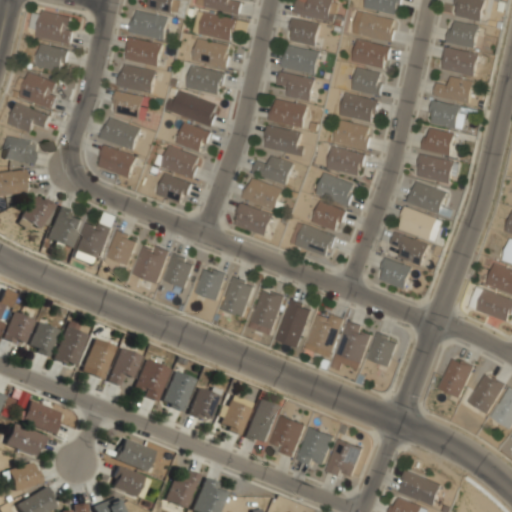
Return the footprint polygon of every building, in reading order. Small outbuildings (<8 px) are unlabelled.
[(148,0),(147,7),(176,14),(180,0),(148,0)] [(197,0),(196,5),(239,13),(241,1),(235,0),(197,0)] [(337,0),(295,0),(293,13),(333,22),(337,0)] [(365,0),(364,8),(398,14),(400,0),(365,0)] [(456,0),(454,16),(482,21),(485,0),(456,0)] [(237,19),(198,9),(192,31),(232,41),(237,19)] [(73,19),(37,11),(31,36),(67,44),(73,19)] [(168,18),(134,11),(129,32),(163,39),(168,18)] [(352,33),(392,41),(397,20),(357,12),(352,33)] [(287,40),(317,46),(321,24),(291,19),(287,40)] [(480,27),(451,20),(446,41),(476,48),(480,27)] [(158,67),(162,45),(129,38),(125,60),(158,67)] [(192,60),(226,67),(230,45),(197,38),(192,60)] [(357,38),(352,59),(385,68),(390,47),(357,38)] [(67,50),(40,44),(35,66),(62,72),(67,50)] [(280,67),(315,75),(320,54),(285,45),(280,67)] [(476,76),(480,53),(444,47),(441,70),(476,76)] [(118,85),(151,93),(156,72),(123,64),(118,85)] [(186,88),(220,94),(224,71),(190,66),(186,88)] [(351,88),(379,95),(385,73),(357,66),(351,88)] [(276,85),(288,88),(286,95),(310,102),(316,81),(279,71),(276,85)] [(57,81),(25,74),(19,100),(51,107),(57,81)] [(474,81),(449,77),(448,85),(435,83),(433,97),(471,102),(474,81)] [(148,98),(115,92),(110,113),(144,120),(148,98)] [(172,114),(212,125),(218,103),(179,92),(172,114)] [(374,122),(379,101),(344,93),(339,114),(374,122)] [(308,107),(274,98),(268,120),(302,128),(308,107)] [(463,130),(467,109),(433,101),(429,122),(463,130)] [(33,124),(45,128),(49,115),(14,104),(8,125),(31,132),(33,124)] [(141,129),(107,117),(100,139),(134,150),(141,129)] [(368,149),(372,126),(337,119),(333,142),(368,149)] [(210,131),(182,122),(175,143),(202,153),(210,131)] [(302,154),(305,133),(266,127),(262,148),(302,154)] [(449,157),(455,136),(427,128),(421,149),(449,157)] [(2,157),(29,164),(34,143),(7,136),(2,157)] [(159,165),(191,180),(200,159),(168,144),(159,165)] [(137,158),(104,145),(96,166),(128,179),(137,158)] [(366,154),(332,145),(326,168),(359,177),(366,154)] [(266,165),(256,161),(252,172),(286,186),(294,164),(271,155),(266,165)] [(451,185),(456,163),(420,155),(415,176),(451,185)] [(0,194),(24,193),(22,170),(0,172),(0,194)] [(190,183),(163,174),(156,195),(183,204),(190,183)] [(355,182),(321,174),(316,196),(349,204),(355,182)] [(278,209),(283,188),(249,179),(243,200),(278,209)] [(407,202),(438,214),(446,193),(415,181),(407,202)] [(52,207),(33,194),(18,218),(37,230),(52,207)] [(310,221),(337,232),(346,212),(319,201),(310,221)] [(274,216),(241,203),(233,224),(265,237),(274,216)] [(432,241),(440,220),(404,207),(396,227),(432,241)] [(45,240),(70,249),(81,217),(56,208),(45,240)] [(74,252),(99,261),(111,230),(85,221),(74,252)] [(335,238),(299,223),(291,243),(326,258),(335,238)] [(137,239),(116,232),(106,258),(127,266),(137,239)] [(390,244),(400,248),(397,258),(422,266),(429,245),(394,232),(390,244)] [(511,238),(510,238),(501,258),(511,262),(511,238)] [(143,243),(130,274),(155,285),(168,254),(143,243)] [(162,279),(182,288),(194,263),(174,254),(162,279)] [(406,289),(413,268),(385,258),(377,280),(406,289)] [(511,269),(492,264),(486,286),(511,293),(511,269)] [(194,295),(216,301),(224,274),(202,268),(194,295)] [(220,311),(242,318),(253,284),(231,277),(220,311)] [(12,292),(0,288),(0,304),(9,306),(12,292)] [(475,310),(508,324),(511,314),(511,300),(484,289),(475,310)] [(270,335),(283,298),(261,290),(248,328),(270,335)] [(276,340),(297,348),(312,308),(290,300),(276,340)] [(1,340),(22,347),(31,319),(10,312),(1,340)] [(315,313),(304,350),(330,357),(341,321),(315,313)] [(331,367),(339,370),(341,364),(358,369),(369,335),(359,332),(361,327),(347,321),(331,367)] [(25,349),(46,357),(57,330),(36,322),(25,349)] [(86,332),(66,323),(50,358),(71,367),(86,332)] [(397,341),(376,334),(367,359),(387,367),(397,341)] [(79,370),(100,379),(113,347),(92,338),(79,370)] [(121,377),(129,380),(138,356),(117,349),(105,381),(117,386),(121,377)] [(459,397),(473,366),(452,357),(438,387),(459,397)] [(154,401),(167,369),(143,360),(130,391),(154,401)] [(159,404),(180,412),(192,379),(171,371),(159,404)] [(485,413),(505,386),(486,372),(466,400),(485,413)] [(218,394),(197,385),(185,414),(206,422),(218,394)] [(491,417),(511,429),(511,427),(511,388),(508,386),(491,417)] [(28,393),(13,387),(8,400),(23,406),(28,393)] [(237,435),(248,408),(227,399),(216,426),(237,435)] [(278,406),(256,399),(243,438),(264,446),(278,406)] [(52,433),(59,414),(27,401),(20,421),(52,433)] [(292,457),(305,425),(281,415),(268,446),(292,457)] [(3,443),(34,458),(44,438),(13,423),(3,443)] [(333,436),(309,427),(297,458),(321,467),(333,436)] [(350,479),(363,447),(338,437),(325,469),(350,479)] [(152,451),(121,438),(113,459),(143,471),(152,451)] [(5,470),(13,491),(40,482),(32,460),(5,470)] [(141,476),(115,465),(107,485),(133,496),(141,476)] [(162,498),(182,507),(197,475),(185,470),(180,481),(172,477),(162,498)] [(441,483),(405,471),(398,492),(433,505),(441,483)] [(196,511),(218,511),(225,485),(200,479),(192,511),(196,511)] [(15,501),(20,511),(43,511),(54,507),(45,487),(15,501)] [(121,511),(114,495),(91,505),(94,511),(121,511)] [(423,511),(425,505),(391,499),(388,511),(423,511)] [(59,511),(85,511),(84,501),(58,505),(59,511)]
